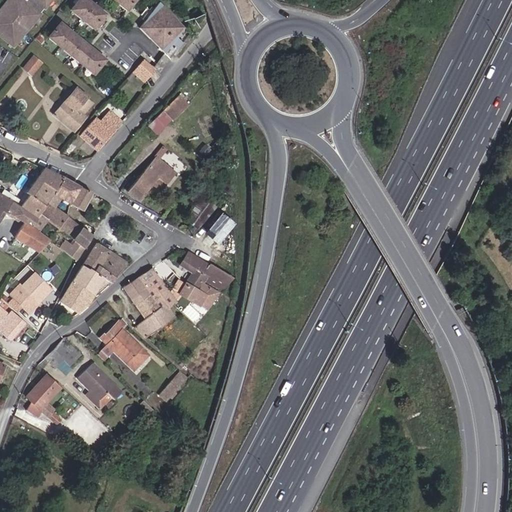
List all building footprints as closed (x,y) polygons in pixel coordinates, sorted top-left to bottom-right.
[(0,35),(11,44),(13,41),(12,40),(16,35),(17,36),(30,21),(28,19),(32,15),(34,16),(44,3),(42,2),(44,0),(28,0),(26,3),(21,0),(6,0),(6,1),(5,0),(4,0),(0,5),(0,35)] [(100,15),(104,10),(91,0),(77,0),(71,8),(92,25),(94,23),(97,25),(103,17),(100,15)] [(189,31),(178,20),(162,4),(154,12),(152,10),(141,21),(143,23),(138,28),(169,56),(189,31)] [(105,57),(60,21),(48,36),(94,72),(105,57)] [(31,74),(40,63),(33,56),(23,68),(31,74)] [(144,81),(155,69),(143,57),(132,70),(144,81)] [(84,97),(85,96),(75,87),(53,114),(72,131),(84,117),(82,115),(91,103),(84,97)] [(181,92),(148,124),(158,134),(190,102),(181,92)] [(104,117),(115,126),(120,119),(110,110),(104,117)] [(116,127),(115,127),(104,117),(100,121),(94,117),(79,133),(97,149),(116,127)] [(164,152),(160,149),(152,157),(157,161),(164,152)] [(152,157),(126,190),(137,199),(155,177),(163,184),(172,174),(157,161),(152,157)] [(55,189),(61,178),(42,168),(25,191),(28,193),(23,200),(18,197),(2,188),(0,191),(36,216),(38,213),(47,201),(55,189)] [(78,186),(61,178),(55,189),(47,201),(54,206),(59,198),(68,203),(69,202),(78,186)] [(90,194),(78,186),(69,202),(81,209),(90,194)] [(23,200),(28,193),(25,191),(23,190),(18,197),(23,200)] [(0,191),(0,218),(4,212),(8,212),(23,221),(22,223),(13,237),(37,252),(47,239),(36,232),(45,219),(38,213),(36,216),(0,191)] [(196,228),(215,207),(201,197),(185,218),(196,228)] [(54,206),(47,201),(38,213),(45,219),(52,224),(57,217),(54,215),(58,209),(54,206)] [(8,212),(4,212),(22,223),(23,221),(8,212)] [(80,227),(66,216),(58,227),(54,232),(59,235),(62,231),(71,238),(80,227)] [(216,218),(205,232),(215,239),(226,225),(216,218)] [(91,235),(80,227),(71,238),(74,240),(71,244),(64,240),(59,248),(75,260),(91,235)] [(95,243),(81,264),(92,271),(97,264),(114,277),(121,268),(126,262),(95,243)] [(207,262),(187,252),(180,263),(192,272),(195,267),(206,275),(203,282),(219,291),(231,277),(206,264),(207,262)] [(71,280),(92,294),(102,277),(110,282),(114,277),(97,264),(92,271),(81,264),(71,280)] [(151,267),(136,277),(158,307),(160,305),(166,308),(168,307),(171,302),(174,298),(169,291),(151,267)] [(206,275),(195,267),(192,272),(185,283),(196,292),(201,285),(203,282),(206,275)] [(49,286),(35,273),(21,287),(18,284),(10,291),(29,310),(38,300),(36,298),(49,286)] [(136,277),(122,287),(129,298),(144,318),(158,307),(136,277)] [(177,278),(169,291),(174,298),(178,292),(184,283),(177,278)] [(85,305),(92,294),(71,280),(58,300),(76,313),(85,305)] [(171,302),(168,307),(174,315),(179,309),(171,302)] [(160,305),(158,307),(144,318),(133,326),(145,336),(174,315),(168,307),(166,308),(160,305)] [(7,313),(0,307),(0,331),(9,339),(24,322),(10,310),(7,313)] [(114,324),(121,330),(126,324),(120,318),(114,324)] [(121,330),(114,324),(105,334),(99,329),(95,333),(110,347),(113,350),(132,369),(146,355),(121,330)] [(62,336),(43,357),(53,366),(61,359),(68,366),(80,354),(62,336)] [(110,347),(105,343),(98,350),(105,357),(113,350),(110,347)] [(119,392),(91,362),(76,377),(88,389),(98,399),(105,392),(109,396),(112,399),(119,392)] [(159,394),(165,400),(186,376),(179,370),(159,394)] [(59,387),(45,374),(25,396),(29,399),(25,408),(39,418),(43,413),(56,423),(60,418),(43,404),(59,387)] [(98,407),(109,396),(105,392),(98,399),(88,389),(84,393),(98,407)] [(152,409),(142,399),(138,403),(144,408),(148,412),(152,409)]
